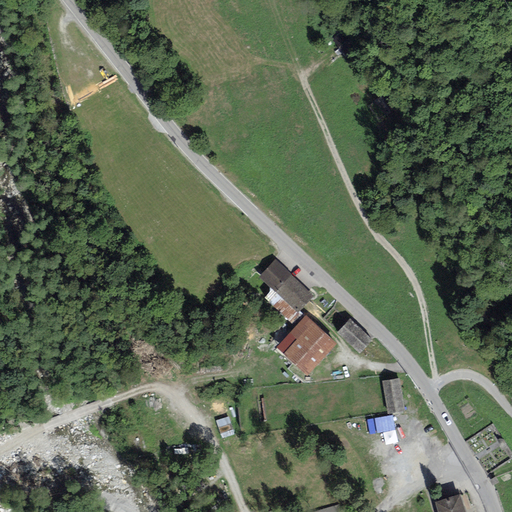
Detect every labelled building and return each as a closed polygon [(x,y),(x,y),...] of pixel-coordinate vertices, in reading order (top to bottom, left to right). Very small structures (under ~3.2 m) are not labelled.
[(342,33),(332,41),(344,55),(354,47),(342,33)] [(380,98),(375,102),(384,116),(390,112),(380,98)] [(311,294),(275,258),(259,275),(273,290),(265,298),(287,319),(311,294)] [(337,342),(304,313),(288,331),(295,337),(284,350),(309,373),(337,342)] [(350,317),(336,330),(358,352),(372,338),(350,317)] [(397,377),(383,379),(389,411),(402,409),(397,377)] [(443,495),(432,498),(436,511),(467,511),(458,482),(440,487),(443,495)] [(341,511),(339,503),(306,511),(341,511)]
